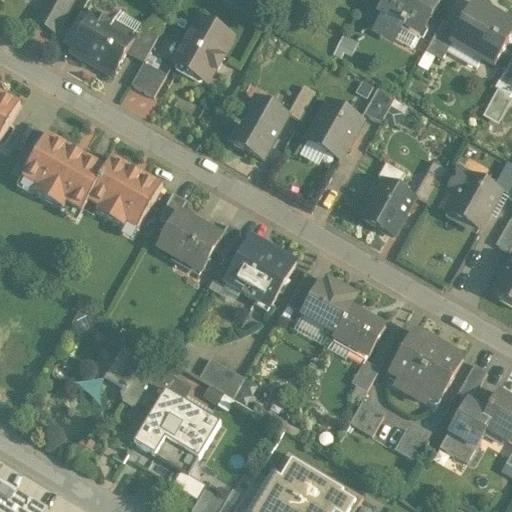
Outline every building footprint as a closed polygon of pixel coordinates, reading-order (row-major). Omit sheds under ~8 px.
[(66,5),(57,0),(49,0),(36,23),(55,34),(71,6),(67,4),(66,5)] [(270,4),(263,0),(220,0),(259,23),(270,4)] [(386,0),(385,3),(390,6),(376,31),(394,41),(401,27),(404,29),(405,26),(421,35),(430,19),(430,20),(440,3),(434,0),(386,0)] [(511,37),(511,26),(473,4),(457,32),(450,44),(452,45),(455,39),(484,56),(481,61),(494,69),(511,37)] [(72,51),(90,19),(81,14),(63,46),(72,51)] [(133,39),(92,16),(90,19),(72,51),(71,54),(113,78),(127,54),(135,40),(133,39)] [(231,39),(200,21),(185,47),(181,48),(174,60),(175,64),(174,67),(205,85),(213,72),(217,74),(224,61),(220,59),(231,39)] [(442,24),(425,53),(442,62),(446,55),(452,45),(450,44),(457,32),(442,24)] [(421,35),(405,26),(404,29),(401,27),(394,41),(410,50),(413,49),(421,35)] [(144,29),(139,29),(133,39),(135,40),(127,54),(144,64),(159,37),(144,29)] [(455,39),(452,45),(446,55),(476,72),(481,61),(484,56),(455,39)] [(511,62),(509,61),(495,90),(498,92),(510,99),(511,94),(508,92),(511,84),(511,62)] [(167,78),(144,65),(131,89),(153,101),(167,78)] [(303,90),(288,117),(299,124),(315,96),(303,90)] [(377,92),(363,117),(380,127),(395,102),(377,92)] [(511,107),(511,94),(510,99),(498,92),(483,119),(498,126),(509,106),(511,107)] [(0,142),(20,108),(0,96),(0,142)] [(286,122),(253,104),(239,128),(236,126),(234,130),(237,132),(230,145),(263,164),(286,122)] [(361,124),(328,105),(306,143),(340,162),(346,151),(350,149),(356,139),(355,134),(361,124)] [(74,152),(47,137),(22,181),(38,190),(34,196),(62,212),(66,206),(82,215),(88,205),(86,204),(106,171),(81,156),(80,159),(73,155),(74,152)] [(133,173),(112,160),(106,171),(86,204),(88,205),(98,211),(96,215),(124,232),(126,227),(137,233),(162,189),(140,177),(139,179),(132,175),(133,173)] [(433,165),(415,197),(428,204),(426,207),(427,208),(447,172),(433,165)] [(493,190),(501,194),(507,197),(511,188),(511,168),(507,166),(493,190)] [(405,177),(387,167),(379,181),(383,184),(383,183),(397,191),(405,177)] [(470,180),(459,173),(449,191),(458,196),(457,199),(458,200),(449,216),(463,224),(464,222),(479,231),(478,232),(479,233),(501,194),(493,190),(471,177),(470,178),(471,179),(470,180)] [(383,184),(378,192),(373,191),(371,196),(374,200),(362,221),(393,239),(414,201),(397,191),(383,183),(383,184)] [(186,204),(173,196),(158,222),(171,230),(179,216),(186,204)] [(193,225),(179,216),(171,230),(158,250),(174,260),(175,257),(188,264),(189,269),(201,277),(214,257),(223,242),(220,240),(208,233),(209,230),(195,222),(193,225)] [(511,223),(510,222),(496,248),(509,256),(511,250),(511,223)] [(240,235),(227,228),(220,240),(223,242),(214,257),(225,263),(227,259),(240,235)] [(280,259),(250,242),(237,265),(225,285),(227,286),(241,294),(240,296),(256,304),(257,303),(270,311),(296,266),(281,257),(280,259)] [(237,265),(227,259),(225,263),(212,284),(224,291),(227,286),(225,285),(237,265)] [(511,259),(491,295),(511,307),(511,259)] [(304,278),(287,308),(303,317),(319,289),(321,289),(321,288),(304,278)] [(321,289),(319,289),(303,317),(303,318),(331,334),(336,337),(350,311),(352,308),(351,307),(355,300),(329,285),(325,292),(321,289)] [(385,331),(350,311),(336,337),(334,340),(368,361),(385,331)] [(331,334),(303,318),(294,333),(323,349),(331,334)] [(435,348),(427,343),(427,341),(418,336),(414,337),(406,350),(405,351),(400,360),(400,361),(392,376),(401,381),(396,390),(426,407),(431,398),(440,403),(448,389),(449,389),(455,379),(454,378),(462,364),(461,360),(453,355),(450,356),(442,352),(439,354),(435,351),(435,348)] [(174,383),(124,353),(106,381),(124,392),(122,396),(124,405),(132,409),(140,407),(144,409),(148,402),(157,408),(166,394),(167,395),(174,383)] [(244,382),(210,362),(199,381),(233,402),(244,382)] [(380,372),(364,364),(351,386),(367,395),(380,372)] [(486,375),(474,368),(457,398),(467,403),(469,404),(486,375)] [(167,395),(166,394),(157,408),(152,418),(154,419),(148,430),(145,428),(132,450),(133,451),(135,448),(180,475),(190,458),(199,463),(220,428),(167,395)] [(511,403),(497,395),(488,410),(489,411),(487,415),(480,428),(481,428),(482,427),(488,430),(511,444),(511,403)] [(467,403),(439,452),(466,468),(488,430),(482,427),(481,428),(480,428),(487,415),(469,404),(467,403)] [(384,419),(362,406),(349,427),(372,440),(384,419)] [(429,445),(406,432),(394,453),(417,467),(429,445)] [(288,456),(271,484),(258,476),(236,511),(235,511),(356,511),(363,501),(288,456)] [(39,511),(0,487),(0,511),(39,511)] [(235,511),(236,511),(204,492),(192,511),(235,511)]
